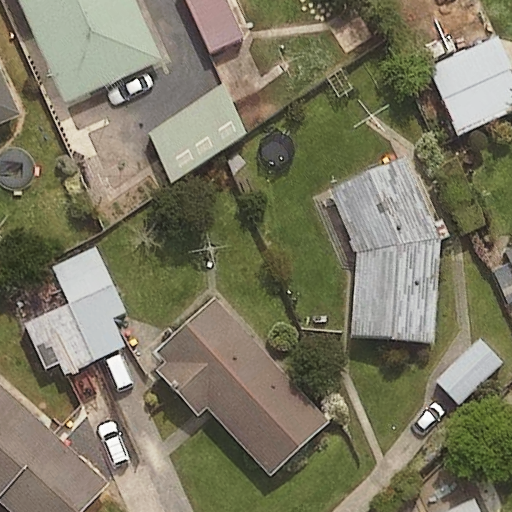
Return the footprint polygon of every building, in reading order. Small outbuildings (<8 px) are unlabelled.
[(133,0),(16,0),(63,104),(160,61),(133,0)] [(245,41),(227,0),(186,0),(211,56),(245,41)] [(511,115),(511,78),(496,41),(428,70),(458,139),(511,115)] [(0,120),(17,113),(0,76),(0,120)] [(253,140),(225,93),(147,138),(174,186),(253,140)] [(428,230),(401,163),(336,194),(356,273),(351,344),(432,349),(439,242),(428,230)] [(126,315),(94,251),(7,294),(53,385),(123,351),(109,323),(126,315)] [(511,307),(511,258),(492,268),(511,308),(511,307)] [(211,295),(151,350),(162,363),(154,370),(195,415),(204,407),(267,475),(327,421),(211,295)] [(502,366),(477,341),(435,384),(460,409),(502,366)] [(78,511),(105,483),(0,386),(0,503),(9,511),(78,511)] [(480,511),(474,497),(440,511),(480,511)]
